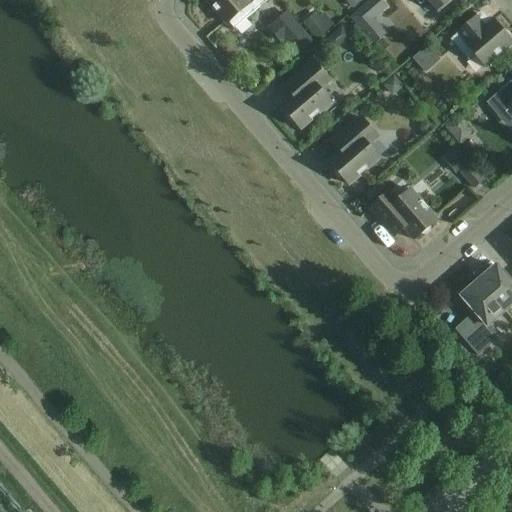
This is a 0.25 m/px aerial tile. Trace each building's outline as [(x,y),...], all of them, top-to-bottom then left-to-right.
[(269,0),(205,0),(227,25),(229,24),(235,30),(269,0)] [(344,0),(353,11),(365,0),(344,0)] [(388,10),(378,0),(375,0),(352,20),(362,30),(388,10)] [(415,0),(421,6),(428,0),(438,12),(452,0),(415,0)] [(315,43),(301,27),(289,13),(273,27),(285,41),(299,57),(315,43)] [(320,18),(316,13),(303,25),(317,41),(331,30),(330,29),(334,26),(324,14),(320,18)] [(477,18),(451,41),(469,62),(475,56),(486,68),(511,45),(511,43),(511,42),(511,37),(508,33),(503,32),(493,22),(486,28),(477,18)] [(351,37),(342,27),(326,41),(335,52),(351,37)] [(299,92),(293,97),(281,107),(287,114),(287,119),(290,123),(296,124),(301,130),(332,104),(320,91),(330,83),(313,63),(291,82),(299,92)] [(396,94),(404,87),(395,77),(384,86),(390,94),(396,94)] [(511,82),(487,104),(499,117),(510,107),(511,109),(511,82)] [(474,133),(458,115),(444,127),(460,145),(474,133)] [(347,148),(341,153),(330,163),(335,170),(335,175),(338,179),(344,179),(349,186),(380,160),(368,147),(378,138),(361,118),(339,138),(347,148)] [(471,165),(461,174),(474,190),(484,181),(471,165)] [(431,227),(437,221),(411,191),(398,202),(390,192),(370,210),(389,232),(399,223),(414,241),(421,235),(426,236),(430,232),(431,227)] [(511,284),(497,267),(492,271),(488,266),(476,277),(474,275),(473,275),(505,312),(511,306),(511,284)] [(488,327),(505,312),(473,275),(473,276),(475,278),(462,288),(467,293),(462,297),(482,321),(472,329),(488,348),(499,340),(488,327)]
